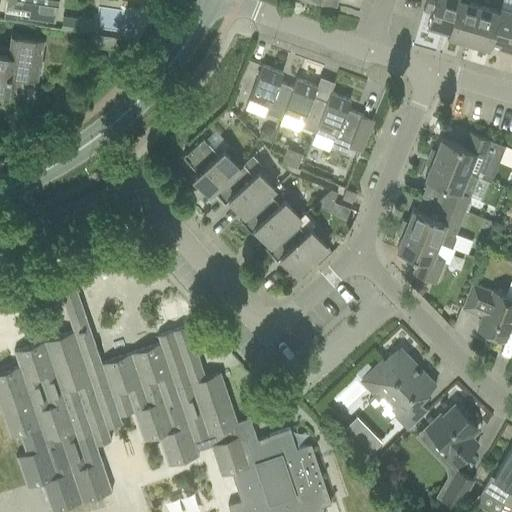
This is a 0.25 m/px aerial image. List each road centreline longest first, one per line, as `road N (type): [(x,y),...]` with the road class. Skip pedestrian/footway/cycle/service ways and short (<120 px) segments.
road 1 (residential): [(0,244),(132,188),(249,316),(265,323),(283,319),(354,252)]
road 2 (tertiary): [(0,190),(115,121),(156,83),(214,0)]
road 3 (residential): [(511,407),(471,379),(354,252)]
road 4 (residential): [(354,252),(430,74)]
road 5 (residential): [(366,53),(239,4)]
